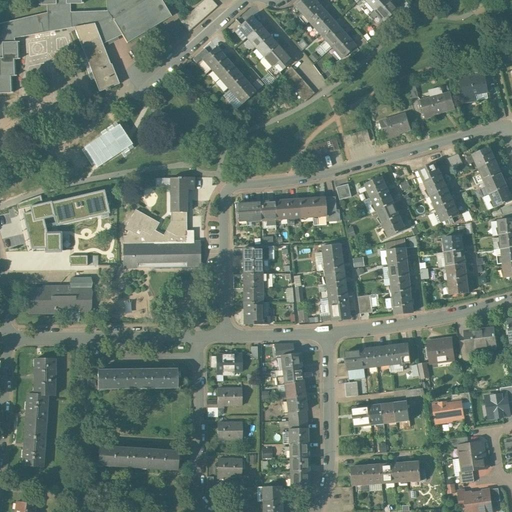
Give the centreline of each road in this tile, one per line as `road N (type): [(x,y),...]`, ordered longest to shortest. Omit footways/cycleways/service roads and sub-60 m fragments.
road 1 (residential): [(511,141),(505,124),(330,173),(228,187),(225,336)]
road 2 (residential): [(5,340),(198,336)]
road 3 (residential): [(328,333),(511,299)]
road 4 (residential): [(328,333),(328,475),(314,511)]
road 5 (residential): [(198,336),(198,511)]
road 6 (residential): [(247,0),(150,80)]
